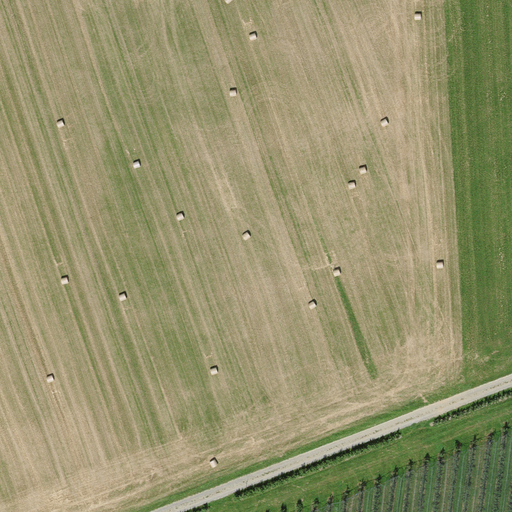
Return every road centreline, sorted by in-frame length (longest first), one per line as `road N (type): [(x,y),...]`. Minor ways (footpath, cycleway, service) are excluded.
road 1 (track): [(171,511),(511,381)]
road 2 (track): [(248,511),(511,411)]
